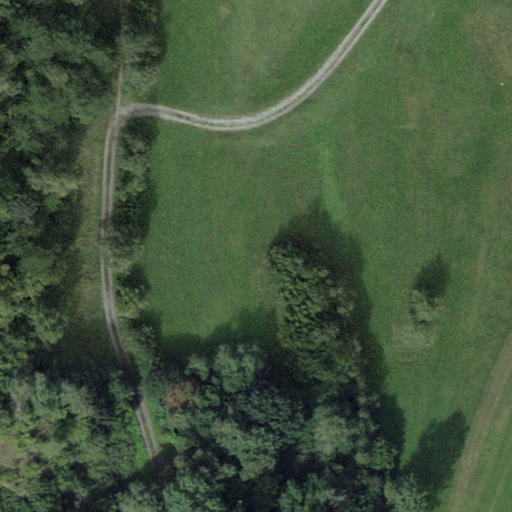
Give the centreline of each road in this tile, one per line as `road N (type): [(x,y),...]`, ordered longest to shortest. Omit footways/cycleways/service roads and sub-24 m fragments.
road 1 (track): [(167,511),(105,301),(118,0)]
road 2 (track): [(376,0),(327,70),(273,116),(223,127),(141,108),(110,117)]
